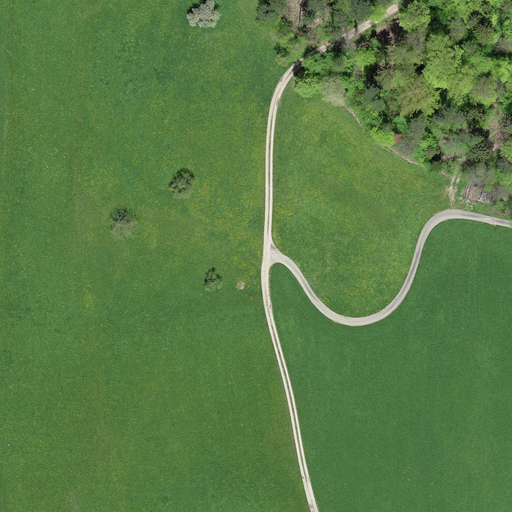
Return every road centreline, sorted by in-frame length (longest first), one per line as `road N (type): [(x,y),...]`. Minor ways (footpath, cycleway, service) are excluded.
road 1 (track): [(408,0),(306,58),(280,85),(272,112),(265,288),(315,511)]
road 2 (track): [(266,255),(290,263),(326,311),(361,322),(399,299),(434,220),(453,213),(511,225)]
